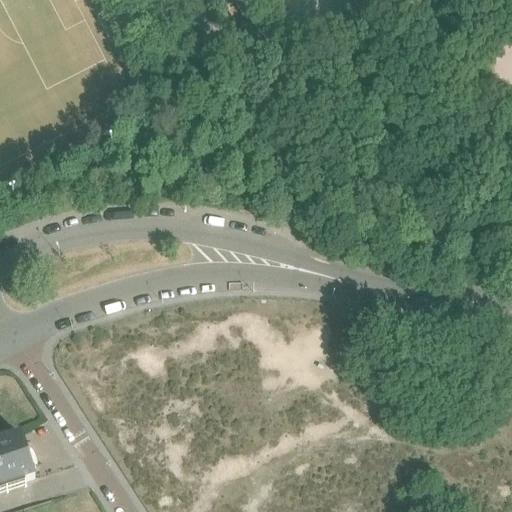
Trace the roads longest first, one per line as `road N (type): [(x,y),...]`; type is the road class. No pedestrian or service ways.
road 1 (residential): [(293,266),(166,230),(113,228),(0,264)]
road 2 (residential): [(11,330),(165,277),(293,266)]
road 3 (residential): [(293,266),(438,296),(511,297)]
road 4 (residential): [(128,511),(11,330)]
